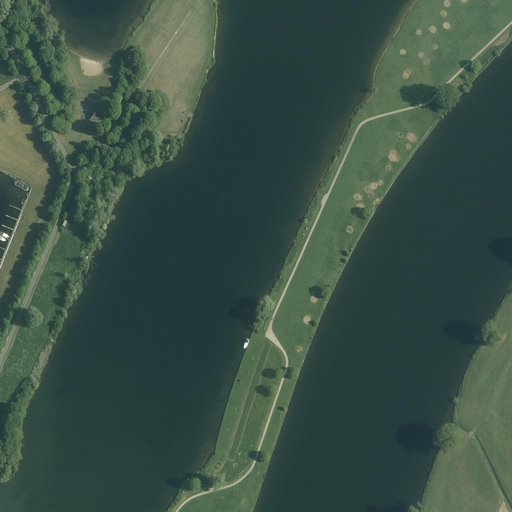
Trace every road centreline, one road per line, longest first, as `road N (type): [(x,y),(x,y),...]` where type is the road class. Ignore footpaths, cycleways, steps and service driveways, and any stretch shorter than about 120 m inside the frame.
road 1 (track): [(0,361),(75,181),(0,25)]
road 2 (track): [(75,175),(191,11)]
